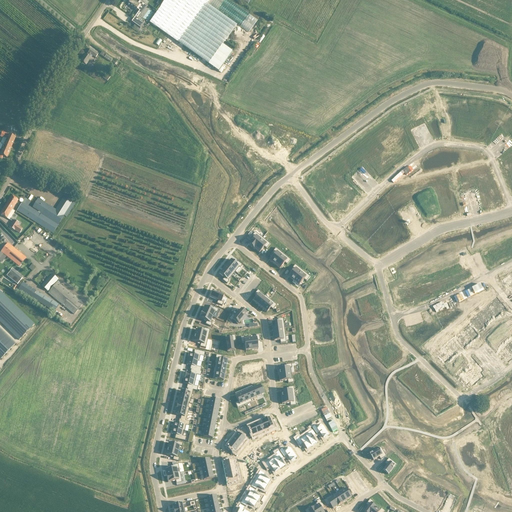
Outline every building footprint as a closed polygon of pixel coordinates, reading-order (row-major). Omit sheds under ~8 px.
[(127,4),(128,5),(129,6),(129,5),(136,10),(142,14),(148,6),(139,0),(129,0),(127,4)] [(161,7),(149,23),(153,25),(208,65),(222,45),(236,25),(207,4),(210,0),(165,0),(164,2),(161,7)] [(144,23),(138,19),(135,17),(135,16),(130,22),(140,29),(144,23)] [(222,45),(208,65),(218,71),(232,52),(222,45)] [(98,54),(95,52),(90,49),(88,52),(88,53),(86,56),(85,55),(80,62),(86,66),(91,59),(88,57),(90,54),(95,58),(98,54)] [(111,62),(113,59),(106,55),(102,52),(100,55),(104,58),(111,62)] [(106,73),(102,77),(108,82),(111,78),(106,73)] [(441,95),(440,107),(447,107),(448,96),(441,95)] [(455,97),(453,108),(460,109),(461,98),(455,97)] [(465,98),(464,109),(471,110),(472,99),(465,98)] [(485,100),(484,112),(491,113),(492,101),(485,100)] [(417,102),(412,105),(417,116),(423,114),(423,115),(426,113),(424,107),(421,109),(417,102)] [(412,105),(407,107),(410,114),(407,115),(410,121),(413,119),(412,118),(417,116),(412,105)] [(496,110),(493,115),(496,117),(497,115),(502,118),(508,108),(508,109),(503,105),(499,111),(496,110)] [(511,110),(508,108),(502,118),(507,121),(506,123),(509,125),(511,120),(511,119),(510,118),(511,114),(511,110)] [(394,114),(390,118),(397,127),(401,124),(402,125),(405,123),(401,118),(398,120),(394,114)] [(390,118),(386,121),(393,130),(397,127),(390,118)] [(386,121),(382,124),(389,133),(393,130),(386,121)] [(382,124),(377,127),(381,132),(379,134),(383,139),(386,137),(385,136),(389,133),(382,124)] [(3,132),(1,137),(3,138),(2,142),(4,143),(3,145),(4,145),(11,148),(16,138),(11,136),(3,132)] [(371,133),(366,136),(372,143),(376,141),(378,143),(381,141),(377,136),(375,138),(371,133)] [(362,138),(368,146),(372,143),(366,136),(363,139),(362,138)] [(362,138),(358,141),(364,149),(368,146),(362,138)] [(410,139),(407,142),(413,150),(417,148),(410,139)] [(358,142),(355,144),(360,152),(364,149),(358,141),(358,142)] [(407,142),(403,145),(404,145),(410,153),(413,150),(407,142)] [(7,158),(11,148),(4,145),(3,145),(0,143),(0,157),(2,159),(3,156),(7,158)] [(355,144),(350,148),(354,153),(352,155),(356,160),(359,158),(356,155),(360,152),(355,144)] [(404,145),(401,148),(406,155),(410,153),(404,145)] [(396,148),(392,151),(394,153),(400,161),(403,158),(397,150),(396,148)] [(397,150),(403,158),(406,155),(401,148),(397,150)] [(394,153),(390,155),(396,163),(400,161),(394,153)] [(341,155),(337,158),(343,167),(346,164),(349,167),(353,164),(352,163),(353,161),(348,154),(346,155),(343,158),(341,155)] [(506,163),(502,164),(504,170),(511,166),(511,155),(504,159),(506,163)] [(386,157),(383,160),(384,162),(385,162),(391,169),(394,166),(386,157)] [(334,164),(331,166),(338,175),(342,172),(340,169),(343,167),(337,158),(332,162),(334,164)] [(382,165),(388,172),(391,169),(385,162),(384,162),(382,165)] [(380,163),(377,166),(385,175),(388,172),(382,165),(380,163)] [(377,166),(374,169),(382,178),(385,175),(377,166)] [(486,166),(481,167),(484,179),(489,178),(486,166)] [(317,171),(323,180),(324,179),(323,179),(328,176),(330,179),(333,177),(329,171),(326,173),(322,168),(317,171)] [(374,169),(371,172),(379,181),(382,178),(374,169)] [(317,171),(312,174),(317,181),(314,183),(318,188),(321,186),(319,183),(323,180),(317,171)] [(462,171),(456,173),(459,184),(465,183),(464,180),(464,181),(462,171)] [(445,175),(444,175),(447,185),(446,185),(447,187),(453,186),(450,174),(445,175)] [(426,180),(420,182),(423,192),(428,191),(426,180)] [(352,185),(348,189),(356,197),(359,194),(355,190),(356,189),(352,185)] [(397,186),(392,188),(395,198),(400,197),(398,186),(397,186)] [(348,189),(344,193),(347,197),(348,196),(352,201),(356,197),(348,189)] [(499,191),(490,193),(493,207),(498,206),(498,205),(499,205),(497,198),(500,197),(499,191)] [(285,194),(281,197),(286,205),(296,197),(293,192),(287,197),(285,194)] [(483,192),(480,193),(482,202),(485,201),(486,205),(487,208),(492,207),(493,207),(490,193),(484,195),(483,192)] [(22,203),(17,211),(53,233),(64,216),(67,217),(77,201),(66,194),(55,210),(38,199),(33,207),(39,211),(38,213),(22,203)] [(14,212),(15,211),(12,210),(18,200),(16,199),(11,196),(5,206),(7,207),(14,212)] [(296,197),(286,205),(287,205),(292,212),(297,209),(295,207),(300,203),(296,198),(297,198),(296,197)] [(338,201),(333,206),(336,208),(335,209),(338,211),(341,214),(345,209),(341,204),(343,202),(339,197),(336,200),(338,201)] [(382,198),(378,202),(385,210),(389,207),(391,210),(395,206),(387,198),(385,201),(382,198)] [(376,209),(374,211),(381,219),(385,216),(382,213),(385,210),(378,202),(374,206),(376,209)] [(454,206),(449,208),(452,217),(457,215),(456,210),(459,209),(456,203),(453,204),(454,206)] [(0,214),(7,218),(8,216),(11,217),(14,212),(7,207),(5,206),(0,214)] [(449,208),(444,210),(447,219),(452,217),(449,208)] [(444,210),(439,211),(442,220),(447,219),(444,210)] [(439,211),(434,213),(437,222),(442,220),(439,211)] [(300,213),(295,216),(301,224),(311,217),(307,212),(301,216),(300,213)] [(428,213),(425,214),(427,220),(429,219),(431,224),(437,222),(434,213),(429,215),(428,213)] [(364,215),(360,219),(368,227),(371,224),(373,227),(377,223),(369,215),(367,218),(364,215)] [(311,217),(301,224),(307,232),(311,229),(309,226),(314,222),(311,217)] [(357,229),(355,232),(361,237),(363,235),(364,236),(367,233),(365,230),(368,227),(360,219),(356,223),(359,225),(356,228),(357,229)] [(19,224),(14,220),(9,228),(15,231),(15,230),(19,233),(22,229),(18,226),(19,224)] [(404,230),(399,232),(404,241),(404,240),(409,238),(406,233),(409,231),(405,226),(402,228),(404,230)] [(315,234),(311,238),(319,244),(323,240),(327,235),(322,231),(317,236),(315,234)] [(254,239),(249,245),(254,249),(263,238),(255,232),(251,237),(254,239)] [(399,232),(394,235),(400,244),(404,241),(399,232)] [(394,235),(390,238),(395,246),(399,243),(399,244),(400,244),(394,235)] [(263,238),(254,249),(259,253),(264,247),(266,249),(270,244),(263,238)] [(390,238),(385,241),(390,249),(395,246),(390,238)] [(379,241),(376,243),(380,248),(382,247),(385,252),(390,249),(385,241),(381,243),(379,241)] [(26,257),(11,246),(7,243),(1,252),(1,253),(0,252),(0,257),(3,254),(20,266),(26,257)] [(507,247),(503,249),(508,257),(511,255),(507,247)] [(274,255),(269,261),(274,265),(283,254),(276,248),(272,253),(274,255)] [(360,263),(359,261),(356,259),(355,258),(355,259),(352,257),(353,256),(348,253),(346,251),(343,254),(346,256),(343,260),(350,266),(351,269),(356,267),(355,265),(360,263)] [(283,254),(274,265),(279,269),(285,263),(287,265),(291,260),(283,254)] [(489,257),(485,259),(489,267),(493,265),(489,257)] [(231,260),(227,265),(235,272),(239,267),(240,268),(242,265),(238,262),(236,264),(231,260)] [(227,265),(223,269),(232,276),(235,272),(227,265)] [(294,272),(289,278),(294,282),(303,271),(296,265),(292,270),(294,272)] [(467,268),(463,270),(467,278),(471,276),(467,268)] [(12,269),(7,274),(12,278),(11,279),(17,284),(23,277),(16,272),(12,269)] [(223,269),(219,274),(224,278),(222,280),(227,284),(229,281),(228,281),(232,276),(223,269)] [(303,271),(294,282),(299,286),(304,280),(307,282),(311,277),(303,271)] [(509,275),(502,281),(506,286),(511,280),(511,274),(511,273),(509,275)] [(50,276),(42,285),(48,290),(56,281),(57,280),(51,274),(50,276)] [(438,282),(434,284),(439,292),(443,290),(440,284),(443,283),(440,277),(437,279),(438,282)] [(448,278),(444,280),(448,288),(452,286),(448,278)] [(74,315),(83,304),(57,282),(48,293),(74,315)] [(18,290),(54,312),(59,305),(22,283),(18,290)] [(434,284),(430,286),(434,295),(439,292),(434,284)] [(430,286),(425,289),(430,297),(434,295),(430,286)] [(425,289),(420,291),(425,300),(430,297),(425,289)] [(257,297),(253,301),(257,305),(265,296),(260,293),(261,292),(258,290),(254,295),(257,297)] [(0,321),(19,340),(34,325),(2,293),(0,292),(0,291),(0,321)] [(212,291),(210,297),(218,301),(217,304),(222,306),(224,303),(221,302),(224,296),(212,291)] [(407,292),(401,294),(402,298),(403,298),(405,304),(410,303),(407,292)] [(265,296),(257,305),(262,309),(269,299),(265,296)] [(377,298),(366,301),(369,311),(374,309),(373,306),(379,304),(377,298)] [(496,298),(492,302),(500,311),(504,307),(496,298)] [(269,299),(262,309),(267,313),(270,308),(273,310),(277,305),(269,299)] [(492,302),(488,306),(494,313),(495,315),(500,311),(492,302)] [(488,306),(484,309),(490,317),(494,313),(488,306)] [(204,307),(202,313),(212,317),(215,312),(217,313),(218,310),(213,307),(212,310),(204,307)] [(89,309),(84,316),(86,318),(92,311),(89,309)] [(233,315),(229,319),(232,322),(232,321),(237,325),(246,314),(241,309),(235,317),(233,315)] [(484,309),(479,313),(486,320),(490,317),(484,309)] [(202,313),(199,318),(207,322),(205,324),(211,327),(212,324),(210,323),(212,317),(202,313)] [(479,313),(475,316),(482,324),(486,320),(479,313)] [(475,316),(471,320),(479,329),(479,330),(481,333),(486,329),(483,326),(482,324),(475,316)] [(429,317),(422,324),(425,328),(433,321),(429,317)] [(278,323),(271,324),(272,330),(284,328),(283,319),(277,320),(278,323)] [(433,321),(425,328),(429,331),(436,325),(433,321)] [(436,325),(429,331),(432,335),(439,329),(436,325)] [(468,325),(464,329),(470,337),(471,338),(476,335),(468,325)] [(0,358),(0,359),(16,344),(0,328),(0,358)] [(196,330),(194,336),(208,339),(210,330),(204,329),(203,332),(196,330)] [(317,332),(315,332),(315,335),(315,336),(315,337),(316,345),(325,344),(324,337),(329,336),(328,331),(325,331),(324,329),(317,330),(317,332)] [(439,329),(432,335),(436,339),(443,333),(439,329)] [(464,329),(460,333),(466,340),(470,337),(464,329)] [(386,331),(375,334),(378,343),(383,342),(382,339),(388,337),(386,331)] [(460,333),(456,336),(464,345),(468,341),(466,340),(460,333)] [(285,334),(273,335),(274,341),(280,341),(280,344),(286,343),(285,334)] [(256,338),(250,339),(252,350),(258,349),(257,341),(260,341),(259,335),(256,336),(256,338)] [(194,336),(193,342),(201,344),(200,347),(206,348),(208,339),(194,336)] [(232,338),(225,339),(227,352),(234,351),(233,342),(236,341),(235,336),(232,336),(232,338)] [(244,337),(240,338),(241,343),(244,343),(245,351),(252,350),(250,339),(244,340),(244,337)] [(453,338),(449,341),(456,350),(461,347),(453,338)] [(492,340),(488,344),(490,346),(494,343),(497,341),(495,338),(492,340)] [(449,341),(445,344),(453,354),(456,350),(449,341)] [(445,344),(441,348),(449,357),(453,354),(445,344)] [(387,349),(383,353),(390,359),(398,351),(394,346),(389,351),(387,349)] [(325,354),(317,355),(318,361),(321,361),(321,364),(326,363),(326,360),(332,359),(331,354),(331,353),(330,353),(329,347),(325,348),(325,354)] [(441,348),(436,352),(444,361),(449,357),(441,348)] [(504,348),(498,354),(501,358),(504,356),(508,361),(511,358),(506,350),(504,348)] [(190,353),(188,359),(198,361),(199,361),(200,356),(204,357),(205,352),(195,350),(194,354),(190,353)] [(216,355),(215,364),(226,366),(227,360),(221,359),(222,356),(216,355)] [(188,359),(187,365),(191,366),(190,369),(202,372),(201,371),(202,368),(201,367),(196,366),(198,361),(199,362),(199,361),(188,359)] [(470,371),(469,371),(477,380),(482,376),(479,373),(482,370),(475,362),(472,365),(475,368),(473,369),(470,372),(470,371)] [(286,368),(278,369),(279,376),(291,374),(291,368),(292,368),(291,364),(285,365),(286,368)] [(409,376),(407,378),(411,382),(416,387),(416,388),(425,379),(424,379),(419,374),(421,372),(421,373),(422,372),(417,367),(416,368),(414,370),(414,369),(413,368),(413,369),(408,374),(407,374),(408,375),(409,376)] [(186,372),(185,378),(195,381),(197,375),(201,376),(202,372),(190,369),(190,370),(191,370),(190,373),(186,372)] [(462,378),(459,381),(464,386),(467,383),(467,384),(470,381),(473,384),(477,380),(469,371),(465,375),(463,372),(460,375),(462,378)] [(291,374),(279,376),(279,382),(287,381),(288,384),(294,383),(293,380),(292,380),(291,374)] [(185,378),(183,384),(187,385),(187,388),(187,389),(188,389),(193,390),(197,391),(198,387),(197,387),(194,386),(195,381),(185,378)] [(428,379),(418,390),(428,399),(436,391),(437,391),(436,391),(438,389),(434,385),(433,383),(432,383),(428,379)] [(330,383),(327,385),(330,391),(333,390),(336,396),(345,391),(341,384),(339,385),(337,381),(331,384),(330,383)] [(258,386),(252,389),(256,398),(262,395),(258,386)] [(288,391),(280,392),(281,398),(295,396),(294,387),(288,388),(288,391)] [(181,391),(180,396),(191,399),(193,390),(188,389),(187,392),(181,391)] [(252,389),(247,391),(251,400),(256,398),(252,389)] [(247,391),(241,394),(246,405),(252,402),(251,400),(247,391)] [(340,401),(336,403),(340,411),(345,409),(346,410),(354,406),(352,401),(349,395),(347,392),(337,397),(337,398),(338,397),(340,401)] [(238,402),(235,403),(237,408),(246,405),(241,394),(235,396),(238,402)] [(436,396),(430,402),(431,402),(435,406),(436,405),(440,409),(445,404),(447,406),(448,407),(452,402),(452,401),(452,402),(449,399),(450,399),(449,399),(445,395),(440,400),(436,396)] [(295,396),(281,398),(282,404),(290,403),(290,406),(296,406),(295,396)] [(421,396),(418,399),(426,406),(428,403),(426,401),(427,400),(426,399),(425,400),(421,396)] [(176,410),(175,415),(181,416),(180,420),(186,421),(188,413),(176,410)] [(269,418),(263,420),(264,421),(268,429),(267,429),(268,431),(276,428),(274,422),(271,423),(270,421),(269,418)] [(174,422),(173,428),(184,431),(185,431),(186,425),(189,426),(190,422),(186,421),(180,420),(179,419),(178,423),(174,422)] [(264,421),(259,423),(263,431),(267,429),(268,429),(264,421)] [(259,423),(254,425),(259,436),(264,433),(263,431),(259,423)] [(315,425),(312,427),(317,435),(319,433),(324,439),(325,438),(325,439),(329,437),(328,436),(329,435),(322,424),(316,427),(315,425)] [(250,430),(245,433),(250,439),(253,438),(259,436),(254,425),(249,427),(250,430)] [(173,428),(172,434),(176,435),(175,439),(185,441),(187,437),(182,436),(184,431),(173,428)] [(312,430),(305,435),(313,447),(313,446),(314,447),(317,444),(318,443),(313,437),(316,435),(312,430)] [(238,434),(234,438),(243,445),(247,441),(250,439),(245,433),(239,435),(238,434)] [(299,437),(296,439),(301,446),(303,444),(307,450),(313,447),(305,435),(300,439),(299,437)] [(234,438),(231,442),(240,450),(243,445),(234,438)] [(168,443),(167,449),(178,452),(180,446),(182,447),(183,443),(177,442),(176,445),(168,443)] [(228,446),(227,447),(228,447),(236,454),(240,450),(231,442),(228,446)] [(282,448),(279,450),(284,457),(287,456),(291,462),(292,461),(292,462),(296,459),(295,459),(297,458),(289,447),(283,450),(282,448)] [(375,452),(370,455),(374,460),(379,457),(381,460),(387,456),(381,448),(375,452)] [(167,449),(166,455),(173,457),(173,460),(179,461),(179,458),(177,458),(178,452),(167,449)] [(277,455),(272,458),(280,470),(281,469),(281,470),(285,467),(284,467),(285,466),(281,460),(283,458),(278,451),(275,453),(277,455)] [(272,458),(264,464),(268,469),(270,467),(275,473),(280,470),(272,458)] [(388,466),(383,471),(389,475),(392,471),(397,465),(389,458),(385,464),(388,466)] [(230,462),(224,463),(225,468),(236,466),(237,466),(236,459),(231,460),(230,460),(230,462)] [(173,468),(165,470),(166,476),(180,473),(178,464),(178,463),(172,463),(172,465),(173,468)] [(260,471),(255,479),(267,486),(267,485),(268,486),(270,482),(270,481),(264,477),(265,474),(260,471)] [(180,473),(166,476),(168,482),(176,481),(176,484),(182,482),(180,473)] [(227,479),(228,485),(240,482),(239,477),(227,479)] [(255,479),(250,486),(256,490),(257,487),(264,491),(267,486),(255,479)] [(410,480),(404,491),(410,495),(413,488),(416,490),(419,484),(410,480)] [(246,496),(257,502),(258,502),(260,498),(260,497),(254,493),(255,491),(250,487),(248,490),(249,491),(246,496)] [(423,493),(420,500),(426,503),(426,502),(432,491),(423,487),(420,492),(423,493)] [(346,488),(341,491),(347,500),(352,497),(346,488)] [(341,491),(337,494),(343,503),(347,500),(341,491)] [(432,491),(426,502),(432,505),(435,499),(437,501),(440,495),(432,491)] [(333,497),(332,497),(338,506),(343,503),(337,494),(333,497)] [(245,495),(240,503),(246,507),(247,504),(254,508),(257,502),(246,496),(245,495)] [(332,496),(324,501),(326,503),(328,506),(330,504),(333,509),(338,506),(332,497),(333,497),(332,496)] [(444,504),(441,511),(443,511),(448,511),(453,502),(445,498),(442,503),(444,504)] [(313,506),(316,511),(323,511),(322,508),(324,507),(320,500),(317,502),(318,503),(313,506)] [(369,507),(365,511),(364,511),(372,511),(376,507),(372,504),(373,502),(370,500),(366,505),(369,507)]
